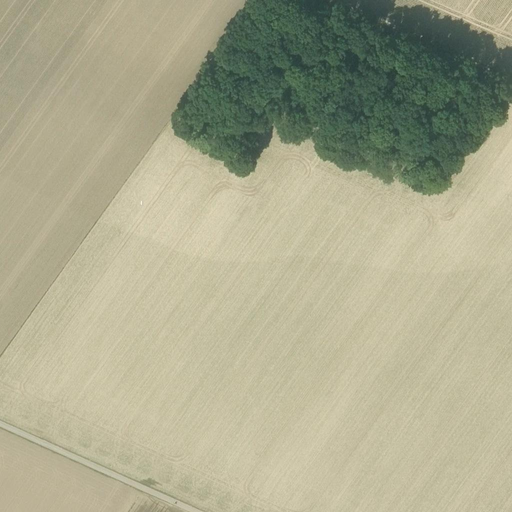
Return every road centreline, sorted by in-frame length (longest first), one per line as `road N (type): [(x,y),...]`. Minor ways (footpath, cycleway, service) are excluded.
road 1 (track): [(193,511),(0,424)]
road 2 (track): [(330,0),(511,79)]
